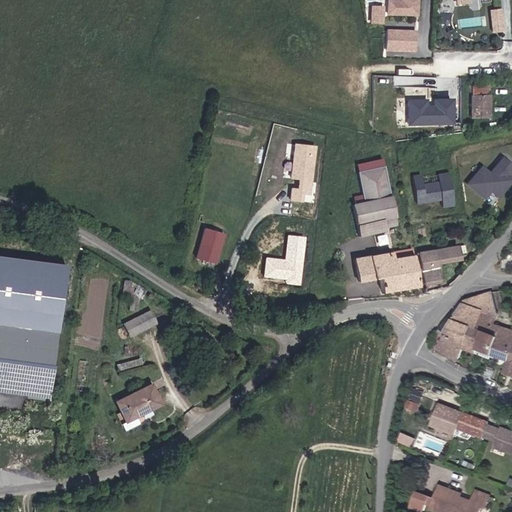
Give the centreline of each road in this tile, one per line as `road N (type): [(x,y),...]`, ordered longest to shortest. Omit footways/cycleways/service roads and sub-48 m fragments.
road 1 (unclassified): [(0,493),(94,483),(178,444),(304,334)]
road 2 (unclassified): [(0,199),(45,210),(234,323),(304,334)]
road 3 (tertiary): [(383,511),(391,406),(411,354)]
road 4 (unknown): [(386,450),(316,445),(305,460),(297,511)]
road 5 (unclassified): [(304,334),(375,310),(425,330)]
